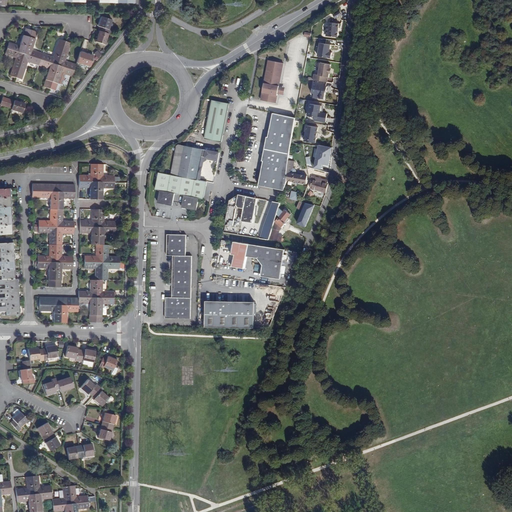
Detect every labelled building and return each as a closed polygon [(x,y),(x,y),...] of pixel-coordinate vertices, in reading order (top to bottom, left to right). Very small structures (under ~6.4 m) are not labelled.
[(99,31),(108,34),(110,34),(111,30),(109,29),(112,20),(101,16),(98,26),(100,26),(98,30),(99,31)] [(336,36),(337,23),(325,22),(325,35),(336,36)] [(24,54),(32,30),(26,28),(20,46),(9,42),(7,48),(24,54)] [(32,30),(24,54),(41,59),(43,53),(32,49),(38,32),(32,30)] [(108,34),(99,31),(96,41),(105,44),(108,34)] [(43,53),(41,59),(57,65),(65,41),(59,39),(53,57),(43,53)] [(65,41),(57,65),(74,70),(76,64),(65,61),(71,43),(65,41)] [(329,44),(318,42),(316,56),(330,58),(331,51),(328,51),(329,44)] [(24,54),(7,48),(5,54),(16,58),(10,75),(16,77),(24,54)] [(90,67),(94,56),(80,52),(77,63),(90,67)] [(24,54),(16,77),(22,79),(28,62),(39,65),(41,59),(24,54)] [(57,65),(41,59),(39,65),(49,69),(43,86),(49,88),(57,65)] [(283,63),(267,60),(259,99),(275,102),(277,94),(283,95),(284,87),(279,86),(283,63)] [(331,65),(319,63),(317,75),(313,74),(312,80),(326,82),(328,82),(331,65)] [(74,70),(57,65),(49,88),(55,90),(61,73),(72,76),(74,70)] [(326,82),(312,80),(310,97),(324,99),(326,82)] [(14,101),(12,108),(12,110),(22,113),(25,104),(15,100),(14,101)] [(322,103),(308,100),(306,116),(317,118),(319,105),(322,106),(322,103)] [(229,105),(213,101),(205,139),(221,143),(229,105)] [(290,154),(291,143),(295,118),(283,115),(273,113),(268,138),(267,137),(264,149),(290,154)] [(296,118),(283,115),(295,118),(291,143),(292,143),(296,118)] [(317,127),(305,125),(303,142),(316,143),(317,127)] [(320,171),(327,172),(332,148),(319,145),(316,162),(322,164),(320,171)] [(184,146),(178,176),(196,179),(202,150),(184,146)] [(290,154),(264,149),(262,162),(263,162),(259,185),(284,191),(284,190),(287,180),(287,172),(290,154)] [(78,174),(78,181),(96,182),(96,165),(90,164),(90,174),(78,174)] [(96,182),(113,182),(114,175),(102,175),(102,165),(96,165),(96,182)] [(202,198),(206,182),(196,179),(178,176),(159,172),(155,188),(160,189),(158,202),(172,205),(174,192),(183,194),(181,207),(195,210),(197,197),(202,198)] [(295,182),(296,174),(288,172),(288,181),(289,181),(295,182)] [(307,176),(296,174),(295,182),(306,184),(307,176)] [(327,184),(328,181),(315,177),(313,176),(310,188),(326,193),(328,184),(327,184)] [(89,199),(95,199),(96,182),(78,181),(78,187),(89,188),(89,199)] [(113,182),(96,182),(95,199),(102,199),(102,188),(113,188),(113,182)] [(0,198),(10,198),(9,189),(0,189),(0,198)] [(300,192),(291,190),(290,199),(298,201),(300,192)] [(35,191),(31,191),(31,197),(50,197),(49,209),(56,209),(56,191),(55,191),(51,191),(47,191),(43,191),(40,191),(35,191)] [(74,191),(70,191),(66,191),(62,191),(59,191),(56,191),(56,209),(62,209),(62,198),(74,198),(74,191)] [(253,223),(257,198),(238,194),(230,200),(229,205),(235,206),(237,205),(239,207),(244,208),(242,221),(253,223)] [(10,198),(0,198),(0,207),(10,207),(10,198)] [(279,203),(272,201),(260,236),(268,240),(279,203)] [(313,206),(304,202),(296,224),(304,227),(313,206)] [(275,223),(270,239),(283,242),(283,239),(282,239),(283,237),(278,236),(278,235),(280,230),(289,219),(287,217),(291,214),(287,209),(288,208),(286,206),(281,210),(279,208),(277,215),(279,217),(275,223)] [(10,207),(0,207),(0,216),(11,216),(10,207)] [(56,209),(49,209),(49,221),(38,220),(38,227),(55,227),(56,209)] [(55,227),(73,228),(73,221),(62,221),(62,209),(56,209),(55,227)] [(79,220),(79,227),(97,228),(97,210),(91,210),(91,221),(79,220)] [(104,210),(97,210),(97,228),(115,228),(115,221),(104,221),(104,210)] [(11,216),(0,216),(0,225),(11,225),(11,216)] [(11,225),(0,225),(0,235),(11,235),(11,225)] [(55,227),(38,227),(34,227),(34,231),(37,231),(37,233),(49,233),(49,245),(55,245),(55,227)] [(73,234),(73,228),(55,227),(55,245),(61,245),(62,234),(73,234)] [(90,245),(95,245),(97,245),(97,228),(79,227),(79,233),(90,233),(90,245)] [(102,245),(103,245),(103,233),(114,234),(115,228),(97,228),(97,245),(102,245)] [(188,256),(189,235),(169,234),(169,255),(175,255),(174,297),(168,297),(167,319),(193,320),(194,256),(188,256)] [(249,244),(234,242),(232,254),(235,255),(232,267),(244,268),(246,256),(249,244)] [(0,252),(13,252),(13,243),(0,243),(0,252)] [(263,265),(261,276),(281,279),(282,271),(283,268),(286,249),(249,244),(246,256),(257,258),(263,265)] [(37,256),(37,263),(55,263),(55,245),(49,245),(48,256),(37,256)] [(55,263),(72,263),(73,257),(61,257),(61,245),(55,245),(55,263)] [(84,256),(84,263),(102,263),(102,245),(97,245),(95,245),(95,256),(84,256)] [(102,245),(102,263),(119,263),(119,257),(108,257),(109,245),(103,245),(102,245)] [(13,252),(0,252),(0,261),(13,261),(14,261),(13,252)] [(0,271),(13,270),(13,261),(0,261),(0,271)] [(54,288),(55,263),(37,263),(37,266),(37,269),(48,269),(48,288),(54,288)] [(55,263),(54,288),(60,288),(61,269),(72,269),(72,263),(55,263)] [(95,269),(95,281),(96,281),(101,281),(102,263),(84,263),(84,269),(95,269)] [(102,263),(101,281),(102,281),(108,281),(108,269),(119,270),(119,263),(102,263)] [(14,279),(13,270),(0,271),(0,276),(0,277),(0,280),(14,279)] [(14,279),(0,280),(0,285),(4,286),(4,289),(17,289),(17,279),(14,279)] [(96,281),(95,281),(90,281),(89,292),(78,292),(78,298),(96,298),(96,281)] [(102,281),(101,281),(96,281),(96,298),(113,299),(113,293),(102,292),(102,281)] [(4,298),(18,298),(17,289),(4,289),(0,289),(0,294),(4,295),(4,298)] [(5,308),(18,307),(18,298),(4,298),(0,298),(0,304),(5,304),(5,308)] [(53,323),(59,323),(60,305),(58,305),(54,305),(50,305),(47,305),(43,305),(43,298),(37,298),(38,312),(53,312),(53,323)] [(78,298),(78,305),(89,305),(89,323),(95,323),(96,298),(78,298)] [(96,298),(95,323),(101,323),(102,316),(106,316),(106,311),(107,311),(108,310),(108,309),(107,308),(104,308),(104,305),(113,305),(113,299),(96,298)] [(206,301),(206,327),(254,328),(255,302),(233,302),(233,304),(228,304),(228,302),(206,301)] [(74,306),(70,306),(65,306),(62,305),(60,305),(59,323),(66,324),(66,312),(78,312),(78,306),(74,306)] [(18,307),(5,308),(0,308),(0,313),(5,313),(6,317),(18,317),(18,307)] [(46,348),(42,349),(44,361),(48,360),(48,358),(58,357),(56,345),(46,347),(46,348)] [(75,361),(79,362),(81,350),(77,349),(77,348),(68,346),(66,357),(75,359),(75,361)] [(44,361),(42,349),(38,349),(38,348),(28,349),(29,360),(39,359),(40,361),(44,361)] [(85,351),(81,350),(79,362),(81,362),(83,363),(83,364),(88,365),(89,367),(92,367),(93,366),(94,360),(95,351),(85,349),(85,351)] [(117,360),(108,356),(107,358),(104,356),(99,367),(103,369),(104,367),(112,370),(111,374),(114,375),(116,373),(117,370),(116,368),(114,367),(117,360)] [(30,369),(24,370),(20,370),(22,380),(23,380),(24,384),(35,383),(34,378),(32,379),(31,369),(30,369)] [(57,380),(60,390),(60,391),(64,390),(65,391),(74,388),(71,377),(61,380),(61,378),(57,380)] [(60,390),(57,380),(56,378),(52,380),(53,382),(43,385),(47,396),(56,393),(56,391),(60,390)] [(92,396),(99,387),(96,385),(95,386),(87,380),(80,389),(87,395),(88,394),(92,396)] [(102,390),(99,387),(92,396),(95,399),(93,400),(101,407),(105,403),(106,404),(109,404),(113,400),(113,398),(110,396),(109,398),(101,391),(102,390)] [(28,422),(18,411),(17,411),(14,414),(14,415),(16,417),(13,420),(14,421),(11,424),(19,432),(22,430),(20,428),(28,422)] [(102,425),(113,428),(116,416),(105,413),(102,425)] [(44,440),(54,435),(48,424),(38,429),(44,440)] [(113,428),(102,425),(98,438),(109,441),(113,428)] [(60,446),(54,435),(44,440),(50,451),(60,446)] [(80,447),(82,458),(94,456),(92,445),(80,447)] [(69,460),(82,458),(80,447),(67,449),(69,460)] [(0,489),(12,488),(11,482),(4,482),(3,475),(0,475),(0,489)] [(39,476),(33,477),(34,494),(52,492),(52,486),(40,487),(39,476)] [(17,494),(17,496),(34,494),(33,477),(26,477),(27,489),(16,490),(17,494)] [(69,486),(71,504),(88,502),(87,496),(76,497),(75,485),(69,486)] [(53,500),(54,506),(71,504),(69,486),(62,487),(64,498),(53,500)] [(0,489),(0,511),(3,511),(1,496),(13,494),(12,492),(12,488),(0,489)] [(52,492),(34,494),(36,511),(42,511),(42,500),(53,498),(52,492)] [(36,511),(34,494),(17,496),(18,502),(29,501),(30,511),(36,511)] [(71,511),(77,511),(77,509),(89,508),(88,502),(71,504),(71,511)]
